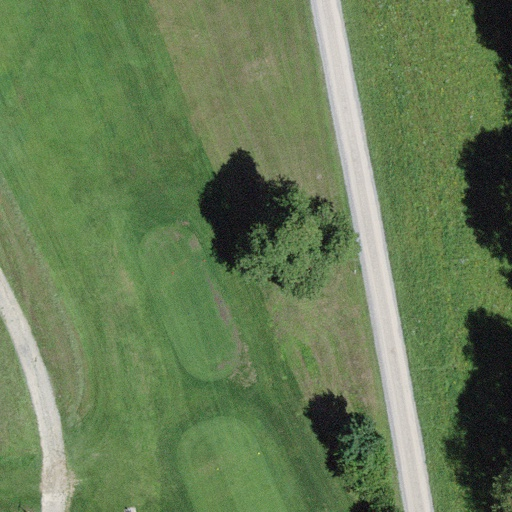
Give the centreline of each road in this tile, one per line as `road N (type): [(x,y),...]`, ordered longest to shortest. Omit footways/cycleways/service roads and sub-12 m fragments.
road 1 (track): [(324,0),(421,511)]
road 2 (track): [(56,511),(41,374),(0,285)]
